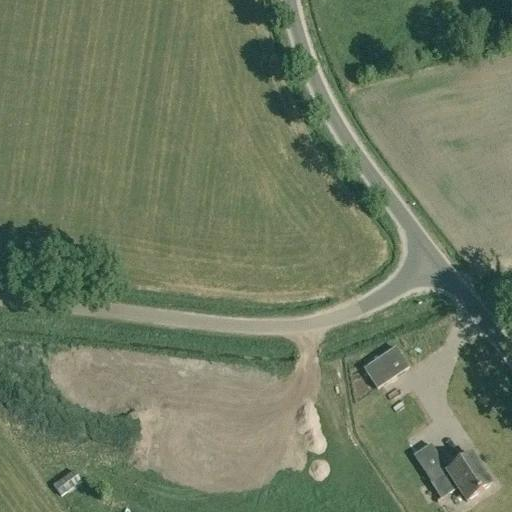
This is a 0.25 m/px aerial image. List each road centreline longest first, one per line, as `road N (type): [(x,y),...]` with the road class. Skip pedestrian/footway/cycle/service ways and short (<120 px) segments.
road 1 (unclassified): [(433,262),(363,309),(280,329),(0,299)]
road 2 (unclassified): [(433,262),(341,138),(310,79),(286,0)]
road 3 (unclassified): [(433,262),(511,363)]
